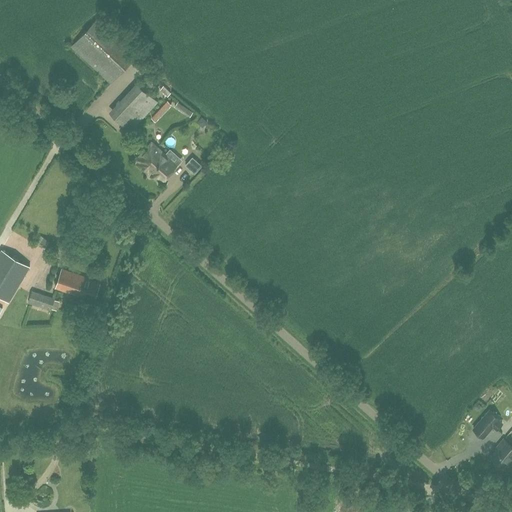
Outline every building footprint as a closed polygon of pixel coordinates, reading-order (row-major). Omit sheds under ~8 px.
[(111,84),(140,52),(100,16),(71,47),(111,84)] [(158,103),(141,87),(114,116),(131,132),(158,103)] [(152,117),(156,121),(172,104),(168,101),(152,117)] [(179,102),(176,107),(191,117),(195,113),(179,102)] [(149,167),(153,170),(165,156),(152,144),(138,159),(141,162),(139,164),(146,171),(149,167)] [(165,156),(153,170),(163,180),(165,179),(166,180),(172,174),(170,173),(176,166),(165,156)] [(193,158),(186,165),(195,173),(202,166),(193,158)] [(44,239),(41,244),(47,247),(50,242),(44,239)] [(0,253),(0,297),(9,303),(30,267),(2,250),(0,253)] [(56,289),(78,296),(79,295),(95,300),(100,284),(89,280),(89,279),(62,270),(56,289)] [(28,303),(51,311),(55,300),(32,293),(28,303)] [(490,410),(474,429),(483,438),(493,426),(497,430),(503,422),(490,410)] [(511,446),(506,441),(492,458),(493,459),(493,461),(496,464),(498,464),(503,468),(511,457),(511,446)]
